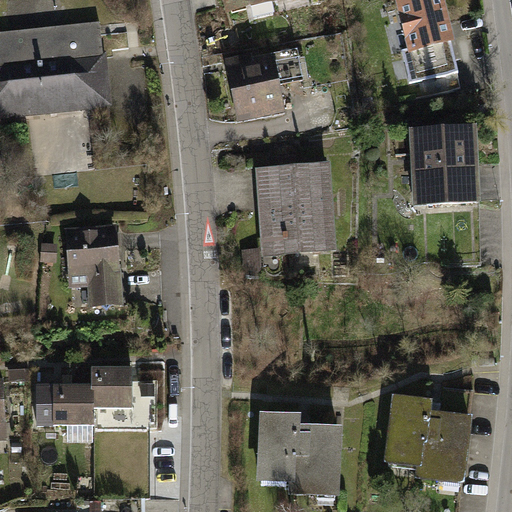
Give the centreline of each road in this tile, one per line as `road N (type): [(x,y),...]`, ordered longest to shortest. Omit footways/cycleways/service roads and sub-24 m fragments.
road 1 (residential): [(174,0),(207,281),(204,511)]
road 2 (residential): [(505,0),(511,40),(507,511)]
